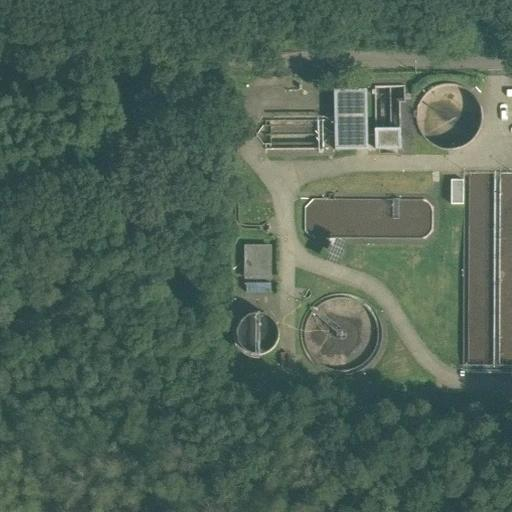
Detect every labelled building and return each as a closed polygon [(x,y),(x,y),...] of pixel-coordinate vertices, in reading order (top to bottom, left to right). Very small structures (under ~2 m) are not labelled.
[(368,151),(367,91),(334,91),(335,121),(335,151),(368,151)] [(401,130),(376,130),(376,151),(401,150),(401,130)] [(464,181),(452,181),(452,205),(464,205),(464,181)] [(271,248),(247,248),(246,280),(271,280),(271,248)] [(271,284),(247,284),(247,294),(271,294),(271,284)]
